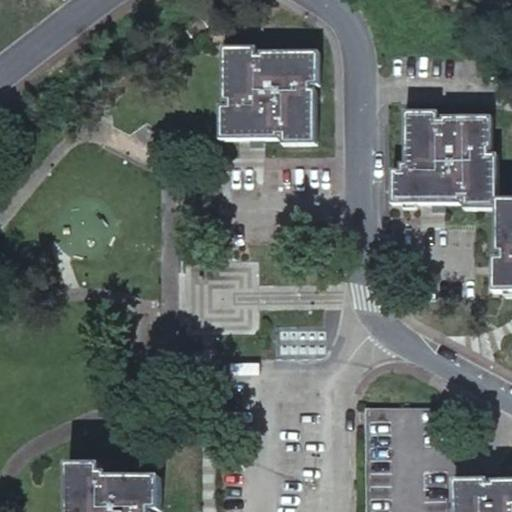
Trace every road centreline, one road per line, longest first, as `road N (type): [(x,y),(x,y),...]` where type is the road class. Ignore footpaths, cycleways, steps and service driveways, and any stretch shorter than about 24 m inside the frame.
road 1 (residential): [(321,0),(352,33),(362,289),(376,330),(388,336)]
road 2 (unknown): [(403,511),(408,450),(469,427),(488,390)]
road 3 (residential): [(388,336),(511,402)]
road 4 (residential): [(0,78),(100,0)]
